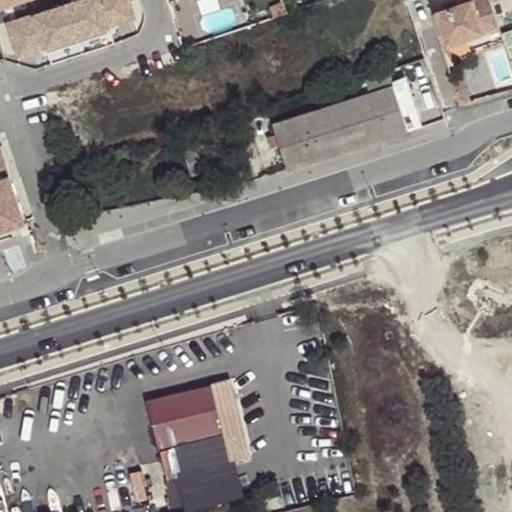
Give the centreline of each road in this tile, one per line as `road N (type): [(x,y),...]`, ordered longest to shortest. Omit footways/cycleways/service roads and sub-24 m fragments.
road 1 (primary): [(0,358),(511,193)]
road 2 (residential): [(60,270),(6,92),(163,39),(150,0)]
